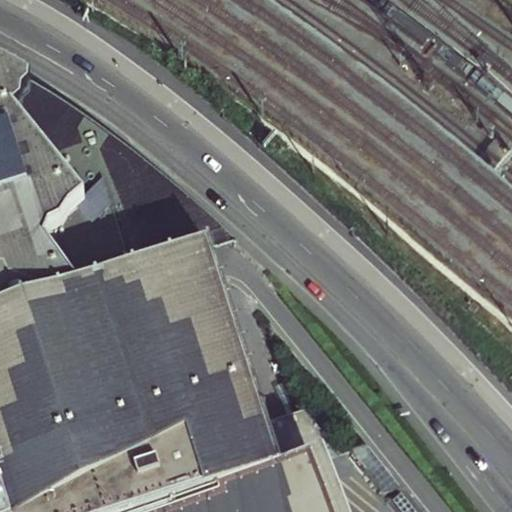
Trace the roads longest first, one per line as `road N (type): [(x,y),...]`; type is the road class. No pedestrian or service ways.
road 1 (secondary): [(0,49),(131,131),(302,278),(388,364),(511,511)]
road 2 (secondary): [(511,459),(211,164),(76,55),(0,8)]
